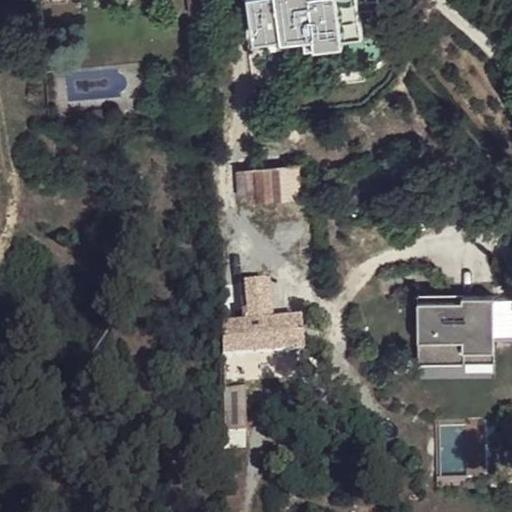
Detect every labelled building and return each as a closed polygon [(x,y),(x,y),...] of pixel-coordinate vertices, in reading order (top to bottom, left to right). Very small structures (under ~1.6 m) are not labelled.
[(200,0),(187,0),(189,15),(201,14),(200,0)] [(260,39),(280,36),(275,0),(248,0),(248,1),(251,33),(260,39)] [(314,35),(310,0),(275,0),(280,36),(280,39),(304,36),(314,35)] [(310,0),(314,35),(316,45),(342,42),(342,36),(340,28),(338,6),(336,0),(310,0)] [(305,46),(316,45),(314,35),(304,36),(305,46)] [(254,169),(255,198),(256,211),(308,208),(306,167),(254,169)] [(219,199),(255,198),(254,169),(217,171),(219,199)] [(496,291),(419,292),(421,360),(497,360),(496,291)] [(223,329),(224,359),(302,352),(301,322),(223,329)]
